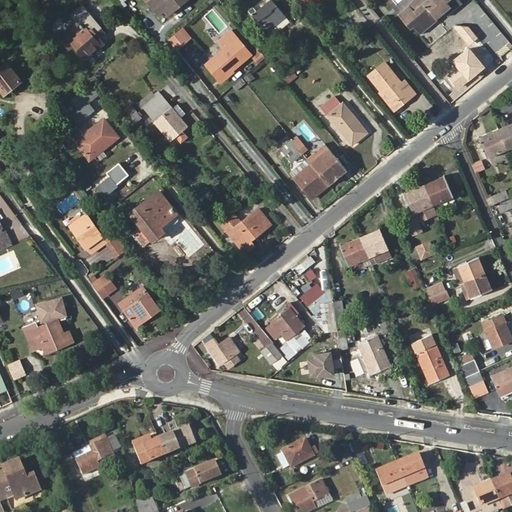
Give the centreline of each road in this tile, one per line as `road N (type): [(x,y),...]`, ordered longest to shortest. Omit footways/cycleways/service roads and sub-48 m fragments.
road 1 (residential): [(174,359),(188,335),(446,123)]
road 2 (residential): [(243,397),(511,442)]
road 3 (residential): [(446,123),(511,267)]
road 4 (residential): [(0,431),(148,376)]
road 5 (residential): [(271,511),(233,438),(243,397)]
